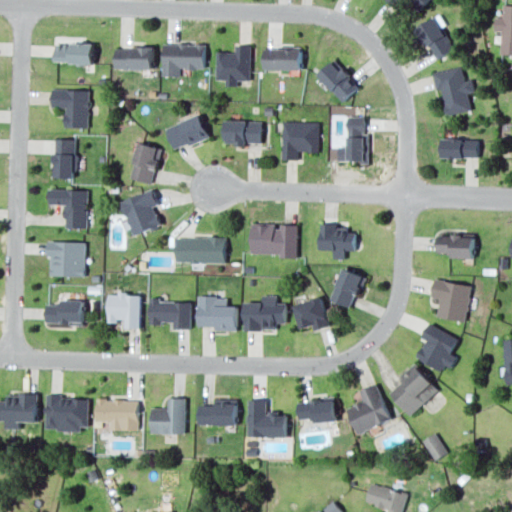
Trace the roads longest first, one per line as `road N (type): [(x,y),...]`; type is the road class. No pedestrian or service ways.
road 1 (residential): [(404,194),(400,90),(382,55),(344,24),(306,13),(0,1)]
road 2 (residential): [(404,194),(398,299),(382,330),(337,362),(0,357)]
road 3 (residential): [(21,2),(12,358)]
road 4 (residential): [(511,197),(211,188)]
